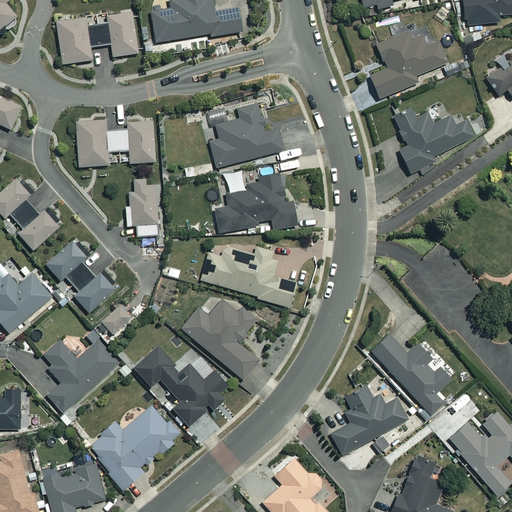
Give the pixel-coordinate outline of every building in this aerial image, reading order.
[(0,0),(0,34),(22,16),(9,0),(0,0)] [(213,12),(211,0),(168,0),(170,9),(150,12),(154,42),(209,34),(210,37),(240,32),(236,8),(213,12)] [(389,1),(391,0),(393,0),(395,4),(402,3),(401,0),(360,0),(362,8),(375,4),(376,9),(390,5),(389,1)] [(511,0),(460,0),(462,19),(466,19),(467,24),(482,23),(481,17),(511,14),(511,0)] [(86,28),(84,18),(55,23),(61,65),(91,60),(89,47),(109,44),(112,57),(137,53),(130,12),(105,17),(106,25),(86,28)] [(418,28),(374,45),(381,64),(383,63),(385,67),(367,74),(377,99),(416,83),(413,76),(445,64),(435,38),(424,42),(418,28)] [(510,102),(511,100),(511,58),(509,60),(505,54),(495,61),(499,67),(484,77),(496,96),(503,91),(510,102)] [(0,149),(0,148),(0,125),(9,130),(20,108),(0,98),(0,149)] [(266,132),(259,105),(236,111),(239,120),(215,126),(218,140),(209,142),(216,169),(283,151),(277,129),(266,132)] [(402,141),(405,147),(397,151),(408,174),(433,162),(430,157),(475,136),(467,119),(453,126),(449,116),(431,125),(425,111),(415,116),(411,108),(391,118),(397,130),(395,131),(400,142),(402,141)] [(75,121),(77,167),(155,163),(152,121),(126,122),(127,130),(106,131),(106,120),(75,121)] [(277,175),(242,182),(244,191),(224,195),(226,207),(213,209),(217,233),(256,226),(256,222),(269,219),(271,230),(295,226),(290,200),(282,201),(277,175)] [(26,198),(29,195),(15,179),(0,192),(0,215),(2,218),(8,213),(22,230),(17,234),(31,250),(57,227),(43,211),(40,214),(26,198)] [(154,179),(133,180),(133,192),(127,193),(128,207),(124,208),(125,228),(135,227),(135,238),(157,237),(154,179)] [(84,257),(70,242),(44,266),(59,282),(64,277),(77,292),(73,296),(88,313),(115,288),(100,272),(94,278),(79,262),(84,257)] [(270,259),(272,252),(254,247),(252,255),(223,246),(219,257),(208,253),(200,280),(287,307),(295,283),(272,276),(276,261),(270,259)] [(1,280),(0,278),(0,327),(6,334),(51,297),(32,274),(18,286),(8,275),(1,280)] [(236,312),(221,300),(207,316),(197,309),(179,330),(240,381),(258,360),(236,343),(254,322),(238,309),(236,312)] [(129,318),(118,306),(100,322),(111,334),(129,318)] [(405,354),(387,334),(368,351),(428,417),(443,404),(434,394),(450,380),(438,367),(432,373),(425,365),(431,360),(416,344),(405,354)] [(118,364),(98,340),(75,360),(59,341),(43,355),(51,365),(47,368),(59,383),(46,395),(62,413),(118,364)] [(171,409),(187,428),(206,411),(204,409),(207,406),(211,411),(223,400),(218,394),(226,387),(212,371),(202,380),(187,364),(179,372),(157,347),(133,369),(150,387),(159,380),(179,402),(171,409)] [(346,412),(342,414),(347,424),(329,434),(341,455),(406,420),(395,399),(383,405),(378,395),(371,399),(364,386),(339,400),(346,412)] [(19,389),(4,389),(4,397),(0,397),(0,431),(19,432),(19,389)] [(95,455),(93,457),(120,491),(143,473),(139,468),(145,463),(146,466),(174,443),(172,440),(180,433),(169,419),(166,423),(151,405),(120,430),(115,425),(88,446),(95,455)] [(511,429),(496,410),(480,424),(491,436),(488,438),(471,418),(446,439),(494,495),(509,482),(495,465),(507,455),(511,459),(511,429)] [(29,494),(17,450),(0,454),(0,459),(1,462),(0,462),(0,511),(37,511),(32,493),(29,494)] [(434,463),(416,456),(401,493),(397,492),(388,511),(453,511),(433,503),(442,482),(428,476),(434,463)] [(279,485),(259,502),(268,511),(326,511),(317,501),(314,504),(307,499),(320,487),(321,483),(319,478),(313,473),(306,474),(293,458),(271,476),(279,485)] [(93,462),(41,476),(50,511),(74,511),(73,508),(103,499),(93,462)]
